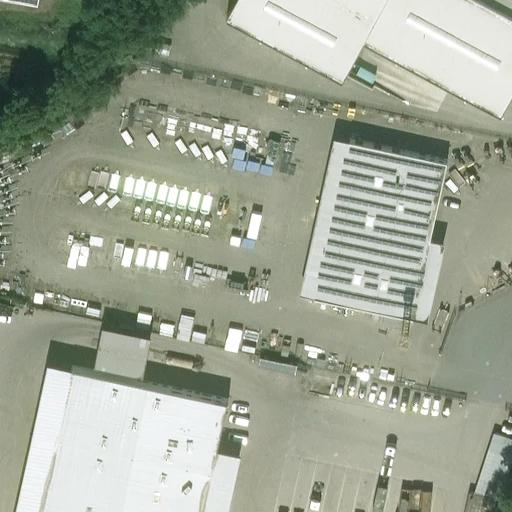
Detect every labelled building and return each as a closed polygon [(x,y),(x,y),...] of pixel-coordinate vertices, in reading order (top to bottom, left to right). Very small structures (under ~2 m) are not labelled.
[(365,38),(385,0),(235,0),(227,15),(344,77),(365,38)] [(501,111),(511,89),(511,11),(490,0),(385,0),(365,38),(501,111)] [(511,0),(490,0),(511,11),(511,0)] [(316,295),(350,139),(334,135),(300,292),(316,295)] [(448,160),(350,139),(316,295),(413,316),(430,239),(448,160)] [(430,239),(413,316),(428,320),(445,242),(430,239)] [(14,511),(39,511),(73,365),(49,360),(14,511)] [(203,511),(218,446),(229,400),(73,365),(39,511),(203,511)] [(494,491),(511,444),(511,439),(499,435),(479,486),(494,491)] [(228,511),(241,452),(218,446),(203,511),(228,511)] [(479,511),(480,510),(482,499),(472,498),(469,511),(479,511)]
